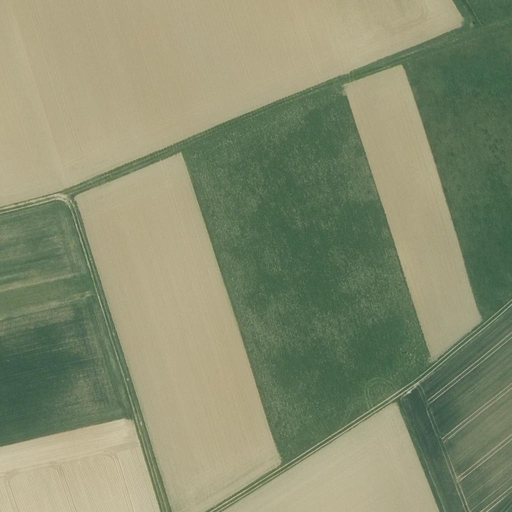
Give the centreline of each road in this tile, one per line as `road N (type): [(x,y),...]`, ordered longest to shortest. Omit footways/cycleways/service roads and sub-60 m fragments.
road 1 (track): [(68,196),(396,58),(511,18)]
road 2 (track): [(0,212),(68,196),(166,511)]
road 3 (track): [(214,511),(399,393)]
road 4 (track): [(511,293),(399,393)]
road 5 (track): [(441,511),(399,393)]
